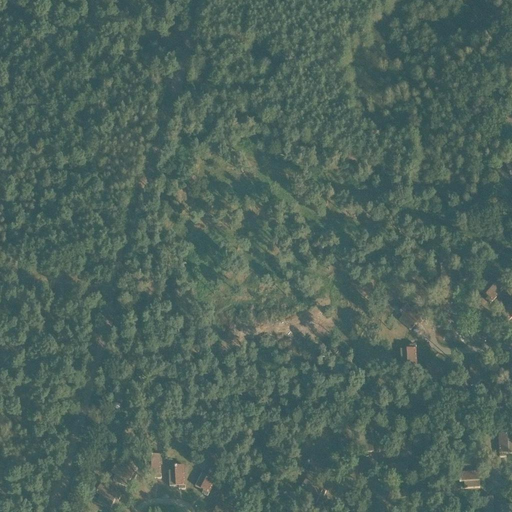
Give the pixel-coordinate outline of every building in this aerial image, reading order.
[(469,284),(476,284),(474,262),(465,262),(465,266),(459,266),(460,280),(469,280),(469,284)] [(451,288),(450,265),(441,266),(442,270),(435,271),(435,286),(445,285),(445,288),(451,288)] [(496,285),(491,281),(481,292),(488,297),(485,300),(490,305),(505,288),(499,282),(496,285)] [(433,296),(415,282),(410,289),(413,292),(409,297),(421,307),(427,299),(429,301),(433,296)] [(507,323),(511,317),(511,302),(508,299),(498,311),(505,316),(502,319),(507,323)] [(424,321),(407,307),(401,314),(404,317),(400,322),(411,331),(417,324),(419,326),(424,321)] [(406,368),(415,368),(415,345),(409,346),(409,348),(399,349),(400,364),(406,363),(406,368)] [(426,361),(427,383),(436,383),(436,378),(442,378),(442,363),(432,363),(432,361),(426,361)] [(471,365),(472,387),(480,386),(480,383),(487,382),(486,366),(477,366),(477,364),(471,365)] [(363,435),(366,458),(372,458),(371,453),(381,452),(379,438),(374,439),(374,434),(363,435)] [(498,435),(500,459),(506,458),(506,455),(511,454),(511,438),(509,439),(508,434),(498,435)] [(338,439),(340,464),(347,463),(347,460),(357,459),(355,442),(348,443),(348,438),(338,439)] [(161,478),(161,454),(152,454),(152,460),(146,460),(146,476),(156,476),(156,478),(161,478)] [(329,475),(333,469),(311,456),(307,464),(312,466),(309,471),(323,480),(326,474),(329,475)] [(408,473),(407,464),(384,467),(385,474),(388,473),(389,481),(404,479),(403,474),(408,473)] [(135,480),(137,476),(116,465),(112,473),(115,474),(112,480),(127,488),(132,479),(135,480)] [(185,490),(185,467),(176,467),(176,472),(171,472),(171,487),(180,487),(180,490),(185,490)] [(208,498),(219,475),(211,471),(208,476),(203,473),(196,487),(204,491),(202,494),(208,498)] [(465,485),(466,491),(481,489),(480,478),(483,478),(483,472),(456,475),(457,485),(465,485)] [(325,501),(329,493),(305,480),(300,488),(307,492),(304,497),(319,505),(322,499),(325,501)] [(119,501),(121,497),(100,486),(96,494),(100,496),(98,500),(112,507),(116,499),(119,501)] [(422,496),(421,488),(402,491),(404,505),(418,503),(417,497),(422,496)] [(500,511),(500,501),(493,501),(493,500),(484,500),(484,511),(500,511)] [(237,511),(217,501),(214,506),(217,508),(214,511),(237,511)] [(500,501),(500,511),(511,511),(511,504),(506,505),(506,502),(500,501)]
